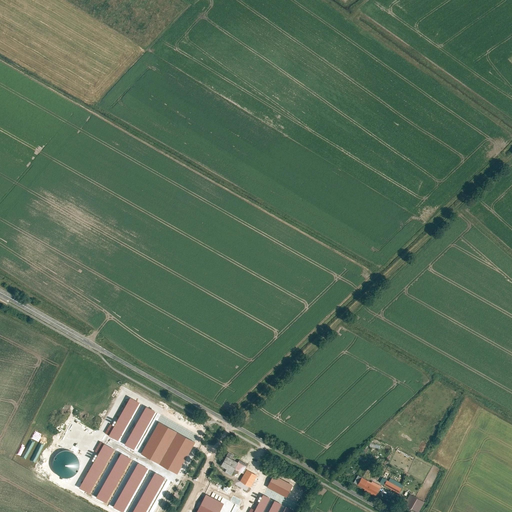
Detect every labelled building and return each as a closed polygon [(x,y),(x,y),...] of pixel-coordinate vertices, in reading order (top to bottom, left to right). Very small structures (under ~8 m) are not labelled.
[(228,451),(221,464),(228,468),(226,471),(232,474),(235,468),(244,473),(235,489),(248,496),(251,491),(262,497),(273,478),(257,469),(258,468),(239,458),(238,460),(233,458),(235,455),(228,451)] [(358,474),(354,482),(376,494),(381,485),(372,480),(372,481),(358,474)] [(383,477),(381,482),(400,492),(404,485),(393,479),(392,481),(383,477)] [(224,482),(221,487),(229,492),(232,487),(224,482)] [(206,493),(195,511),(219,511),(225,502),(206,493)] [(410,493),(404,504),(419,511),(425,501),(410,493)] [(242,497),(233,511),(251,511),(255,504),(242,497)]
